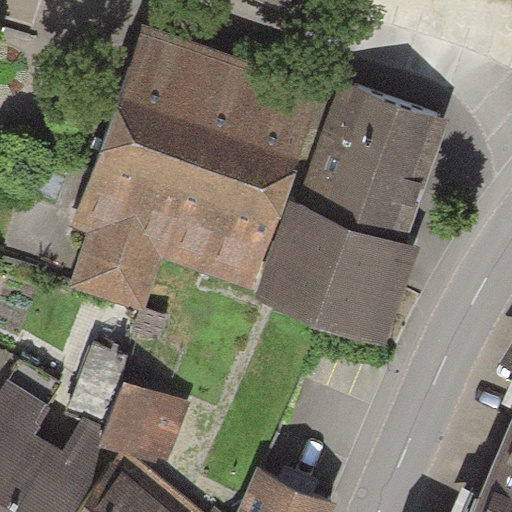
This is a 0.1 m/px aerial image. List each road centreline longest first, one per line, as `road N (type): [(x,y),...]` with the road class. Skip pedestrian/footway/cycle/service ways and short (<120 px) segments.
road 1 (secondary): [(378,511),(477,292),(511,239)]
road 2 (residential): [(235,0),(398,36),(511,83)]
